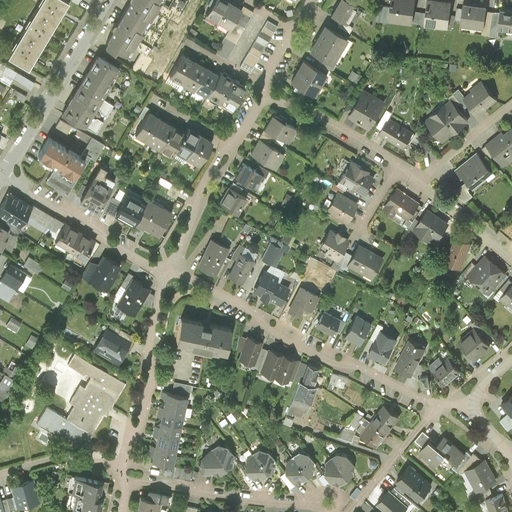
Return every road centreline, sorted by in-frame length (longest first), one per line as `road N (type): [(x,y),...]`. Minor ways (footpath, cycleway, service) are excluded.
road 1 (residential): [(165,270),(327,360),(434,404)]
road 2 (residential): [(123,479),(352,505)]
road 3 (residential): [(123,479),(165,270)]
road 4 (residential): [(0,174),(106,0)]
road 5 (residential): [(0,174),(165,270)]
road 6 (residential): [(397,163),(259,92)]
road 7 (residential): [(230,144),(165,270)]
road 8 (residential): [(0,472),(59,455),(87,458),(123,479)]
road 9 (residential): [(434,404),(352,505)]
road 10 (residential): [(511,260),(420,180)]
road 11 (residential): [(420,180),(511,102)]
